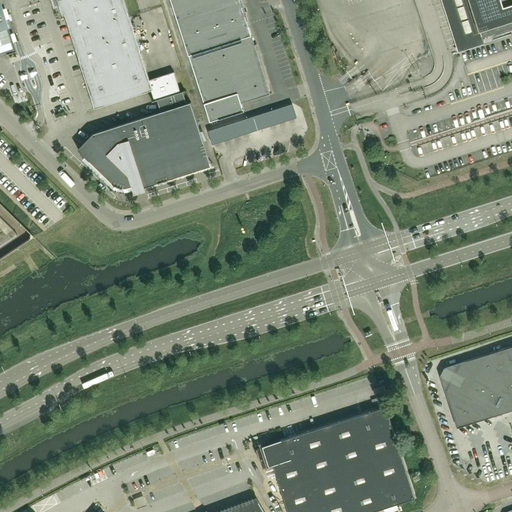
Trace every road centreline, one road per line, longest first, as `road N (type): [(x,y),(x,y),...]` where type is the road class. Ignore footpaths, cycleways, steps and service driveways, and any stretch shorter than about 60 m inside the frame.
road 1 (secondary): [(0,424),(124,364),(375,283)]
road 2 (secondary): [(363,250),(131,327),(0,391)]
road 3 (unclassified): [(332,152),(141,219),(120,219),(98,210),(0,111)]
road 4 (unclassified): [(456,505),(375,283)]
road 5 (unknown): [(491,428),(454,433),(433,373),(511,344)]
road 6 (unclassified): [(332,152),(287,0)]
road 7 (secondary): [(511,203),(363,250)]
road 8 (secondary): [(375,283),(511,240)]
